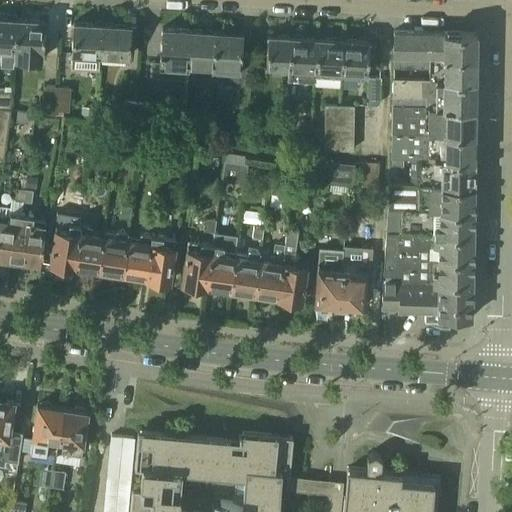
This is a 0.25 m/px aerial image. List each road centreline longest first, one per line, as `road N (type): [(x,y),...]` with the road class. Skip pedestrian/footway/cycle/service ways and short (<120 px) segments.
road 1 (tertiary): [(502,379),(217,357),(0,323)]
road 2 (residential): [(502,379),(507,20)]
road 3 (residential): [(507,20),(239,0)]
road 4 (residential): [(491,511),(502,379)]
